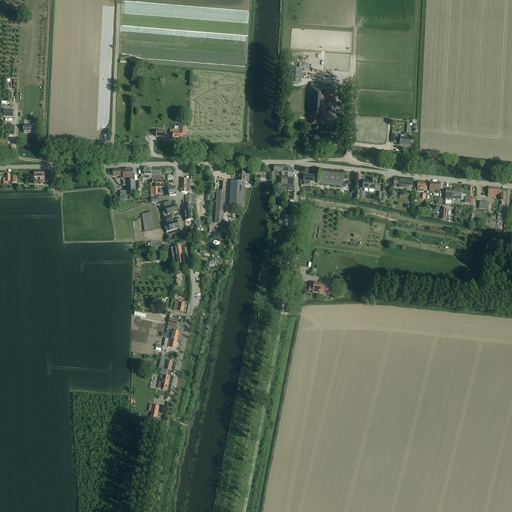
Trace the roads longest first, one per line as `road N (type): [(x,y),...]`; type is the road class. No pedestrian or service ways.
road 1 (unclassified): [(243,511),(286,283),(296,163)]
road 2 (residential): [(171,397),(193,299),(178,164)]
road 3 (tertiary): [(296,163),(511,185)]
road 4 (track): [(118,0),(111,153),(154,155)]
road 5 (tertiary): [(0,167),(178,164)]
